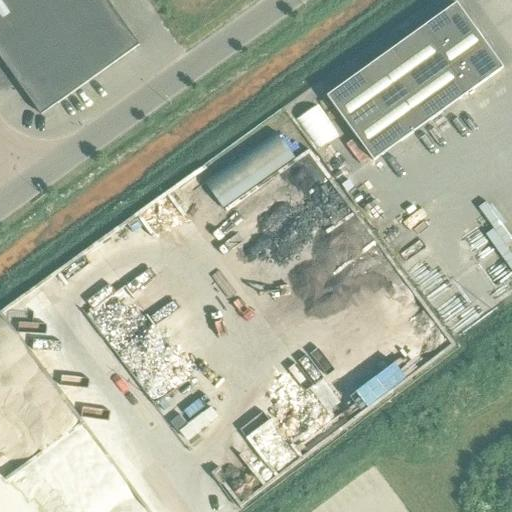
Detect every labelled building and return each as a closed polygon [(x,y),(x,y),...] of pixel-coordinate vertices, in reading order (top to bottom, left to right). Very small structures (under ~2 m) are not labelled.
[(0,0),(0,58),(42,116),(139,46),(106,0),(0,0)] [(327,98),(373,162),(503,69),(456,5),(327,98)] [(275,137),(198,178),(214,207),(291,166),(275,137)] [(0,406),(11,407),(12,413),(17,410),(17,412),(9,432),(40,445),(73,424),(9,323),(0,328),(0,406)] [(214,421),(207,412),(182,431),(189,441),(214,421)]
